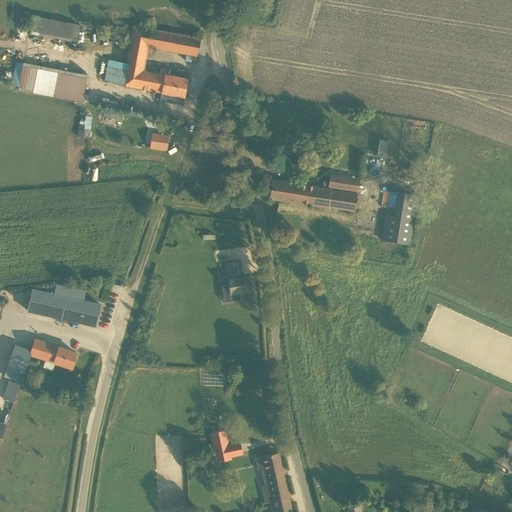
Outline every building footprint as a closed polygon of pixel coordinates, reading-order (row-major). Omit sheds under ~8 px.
[(30,33),(46,36),(48,19),(33,16),(30,33)] [(80,27),(80,28),(78,38),(94,40),(96,29),(94,29),(95,21),(83,20),(83,27),(80,27)] [(69,40),(77,41),(79,24),(72,23),(69,40)] [(133,26),(127,55),(126,63),(108,59),(104,82),(161,92),(184,97),(185,96),(184,96),(189,71),(189,70),(188,70),(182,69),(182,70),(178,69),(176,77),(165,75),(166,70),(160,69),(159,73),(143,70),(147,46),(186,54),(185,61),(190,62),(191,62),(191,61),(192,55),(197,56),(200,38),(133,26)] [(23,63),(15,62),(11,85),(18,86),(18,90),(82,102),(87,75),(23,63)] [(123,111),(105,107),(104,113),(122,117),(123,111)] [(88,120),(77,120),(77,135),(89,135),(88,120)] [(165,149),(166,133),(148,132),(147,148),(165,149)] [(375,156),(386,157),(387,139),(377,138),(375,156)] [(206,142),(206,151),(216,152),(217,142),(206,142)] [(269,198),(279,199),(354,211),(359,179),(330,174),(328,189),(272,180),(269,198)] [(390,191),(382,241),(410,245),(418,195),(390,191)] [(228,279),(229,284),(222,285),(223,294),(230,293),(247,291),(245,277),(240,278),(237,262),(227,264),(229,279),(228,279)] [(47,315),(79,322),(95,326),(100,304),(32,289),(27,311),(47,315)] [(35,339),(31,351),(30,355),(71,368),(76,353),(35,339)] [(30,355),(31,351),(14,345),(4,376),(21,382),(30,355)] [(38,377),(34,386),(43,390),(46,380),(38,377)] [(231,432),(218,435),(223,456),(232,454),(233,459),(237,459),(249,456),(247,445),(235,448),(231,432)] [(208,433),(208,446),(216,445),(216,433),(208,433)] [(205,451),(204,438),(186,439),(187,452),(205,451)] [(265,485),(262,486),(263,492),(286,487),(279,453),(256,458),(258,470),(261,470),(265,485)] [(292,511),(286,487),(263,492),(265,502),(271,501),(273,511),(292,511)]
